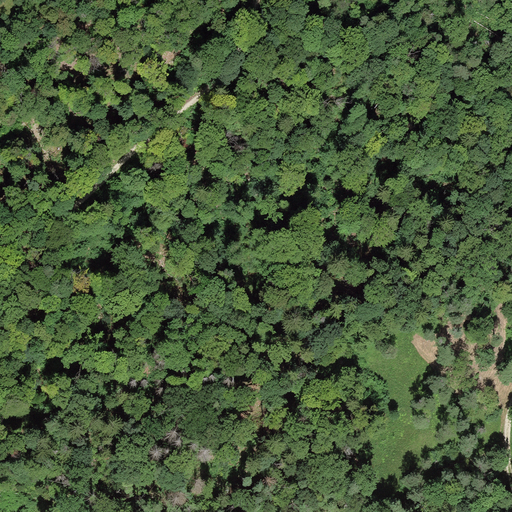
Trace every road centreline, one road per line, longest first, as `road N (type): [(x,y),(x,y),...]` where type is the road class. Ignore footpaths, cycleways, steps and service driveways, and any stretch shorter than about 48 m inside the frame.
road 1 (track): [(0,246),(68,211),(214,86),(238,59),(261,0)]
road 2 (track): [(508,475),(480,461),(460,464),(379,511)]
